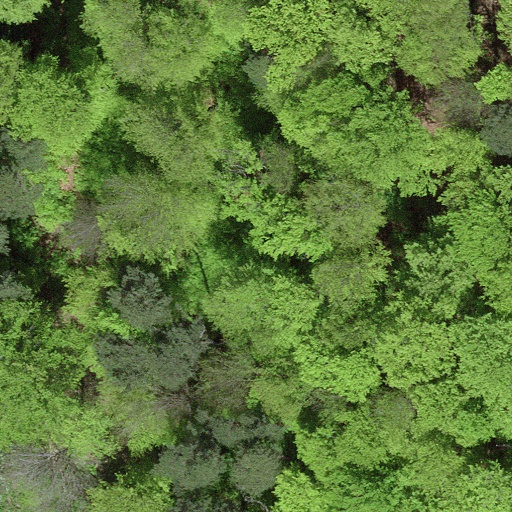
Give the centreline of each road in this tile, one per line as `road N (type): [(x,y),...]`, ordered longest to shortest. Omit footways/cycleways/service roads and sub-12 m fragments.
road 1 (track): [(511,354),(372,0)]
road 2 (track): [(152,511),(117,362),(0,168)]
